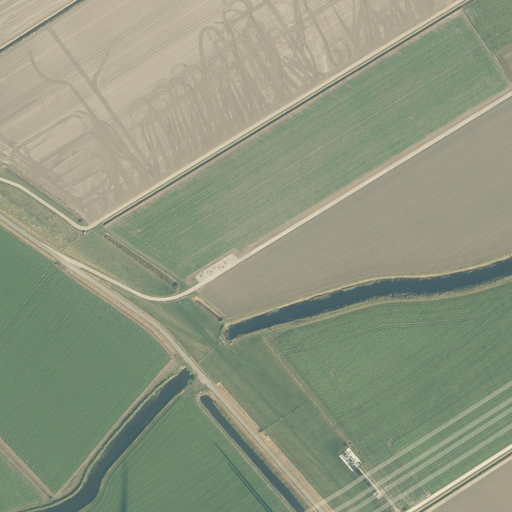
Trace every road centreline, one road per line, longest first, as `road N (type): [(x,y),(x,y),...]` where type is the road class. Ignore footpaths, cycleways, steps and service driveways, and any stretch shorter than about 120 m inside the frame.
road 1 (unclassified): [(63,260),(164,302),(511,97)]
road 2 (unclassified): [(321,511),(159,329),(63,260)]
